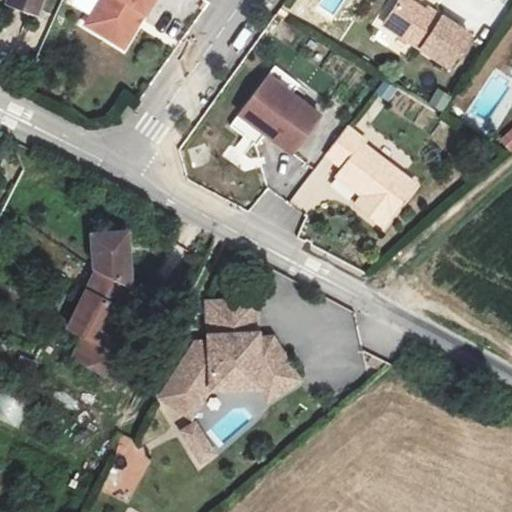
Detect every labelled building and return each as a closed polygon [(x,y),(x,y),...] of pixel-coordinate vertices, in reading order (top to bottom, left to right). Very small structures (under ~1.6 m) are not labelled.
[(4,0),(4,2),(34,13),(38,0),(4,0)] [(143,12),(151,0),(99,0),(85,24),(114,42),(135,8),(143,12)] [(438,20),(407,0),(398,0),(383,24),(448,66),(469,33),(441,16),(438,20)] [(442,0),(442,1),(461,9),(464,0),(442,0)] [(114,42),(123,47),(143,12),(135,8),(114,42)] [(299,83),(275,65),(230,124),(256,143),(265,131),(291,151),(319,114),(292,92),(299,83)] [(443,112),(451,96),(436,89),(428,105),(443,112)] [(355,204),(382,225),(414,183),(362,143),(365,140),(347,126),(325,153),(343,167),(368,186),(362,195),(355,204)] [(511,127),(500,138),(510,151),(511,149),(511,127)] [(343,167),(337,175),(362,195),(368,186),(343,167)] [(78,335),(68,358),(115,380),(132,344),(100,329),(122,283),(118,231),(84,234),(87,267),(90,269),(62,327),(78,335)] [(251,295),(197,299),(199,331),(193,332),(194,353),(178,355),(176,370),(150,396),(183,420),(206,392),(250,391),(258,402),(294,381),(267,335),(252,335),(251,295)] [(0,388),(0,419),(16,428),(29,404),(0,388)] [(211,457),(186,421),(171,429),(193,466),(211,457)] [(121,443),(102,484),(131,497),(149,455),(121,443)]
